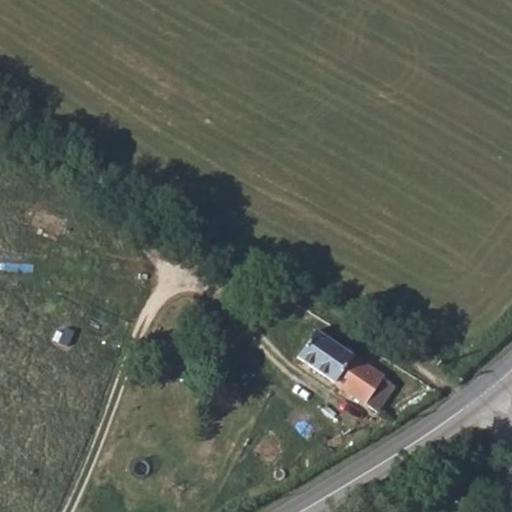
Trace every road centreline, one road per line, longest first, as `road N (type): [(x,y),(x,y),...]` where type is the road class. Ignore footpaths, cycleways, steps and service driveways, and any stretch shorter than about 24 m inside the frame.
road 1 (track): [(474,401),(299,301),(0,109)]
road 2 (track): [(188,232),(66,511)]
road 3 (tertiary): [(474,401),(296,511)]
